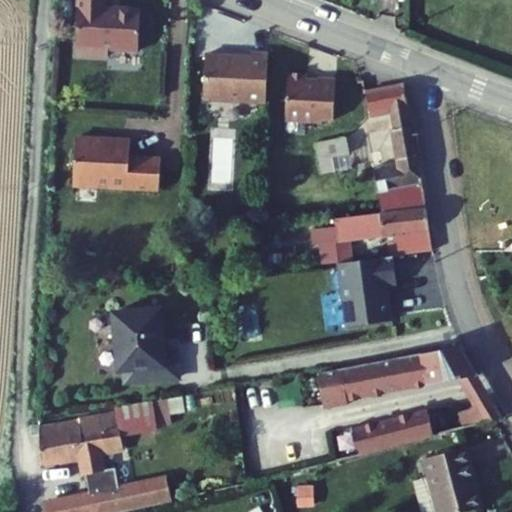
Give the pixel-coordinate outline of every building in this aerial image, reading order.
[(110,0),(81,0),(80,47),(112,49),(113,40),(144,41),(146,2),(110,1),(110,0)] [(266,98),(268,49),(251,48),(251,52),(205,50),(204,96),(266,98)] [(288,68),(286,115),(321,116),(334,115),(336,75),(318,74),(318,79),(307,76),(308,69),(288,68)] [(409,82),(373,87),(377,109),(397,106),(413,103),(409,82)] [(413,103),(397,106),(400,125),(417,123),(413,103)] [(378,166),(385,205),(432,199),(417,123),(400,125),(406,163),(378,166)] [(132,132),(78,131),(77,181),(130,182),(130,185),(163,185),(163,150),(132,149),(132,132)] [(351,133),(324,139),(327,153),(354,148),(351,133)] [(232,141),(211,141),(211,185),(232,185),(232,141)] [(347,233),(339,234),(340,245),(378,239),(379,244),(392,242),(391,237),(437,230),(433,202),(409,206),(410,210),(345,220),(347,233)] [(404,274),(400,245),(345,254),(354,316),(400,310),(395,275),(404,274)] [(130,379),(183,373),(180,347),(168,348),(163,304),(116,309),(123,368),(129,367),(130,379)] [(478,377),(464,348),(319,376),(326,411),(349,407),(349,403),(460,381),(478,377)] [(478,377),(460,381),(473,412),(458,416),(461,431),(500,422),(478,377)] [(366,440),(367,445),(440,429),(435,405),(359,422),(363,441),(366,440)] [(126,407),(38,424),(44,455),(84,448),(88,467),(93,466),(97,486),(126,481),(122,458),(112,460),(109,443),(132,438),(126,407)] [(470,442),(428,452),(442,511),(484,502),(470,442)] [(97,486),(51,497),(54,511),(81,511),(179,490),(174,467),(143,474),(144,476),(126,481),(97,486)]
